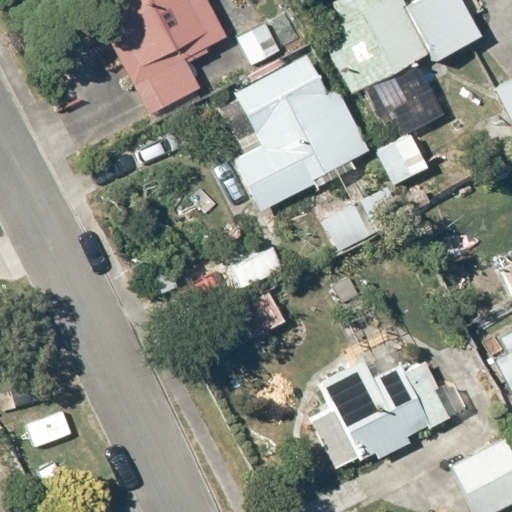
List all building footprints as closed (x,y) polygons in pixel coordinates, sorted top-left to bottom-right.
[(80,0),(141,115),(193,88),(179,61),(224,38),(203,0),(80,0)] [(323,35),(353,91),(421,54),(428,67),(480,38),(459,0),(416,0),(405,6),(401,0),(334,0),(330,3),(342,25),(323,35)] [(280,48),(265,16),(232,31),(247,63),(280,48)] [(229,161),(257,216),(311,189),(307,181),(365,152),(332,88),(319,94),(300,57),(228,94),(256,148),(229,161)] [(511,83),(493,92),(511,132),(511,83)] [(402,130),(366,149),(383,182),(390,196),(426,177),(402,130)] [(349,200),(364,229),(398,211),(390,196),(383,182),(349,200)] [(364,229),(349,200),(314,219),(329,247),(364,229)] [(511,221),(436,257),(465,321),(511,299),(511,221)] [(271,286),(241,304),(261,338),(290,320),(271,286)] [(511,348),(486,362),(511,411),(511,348)] [(336,415),(314,425),(334,466),(355,456),(358,463),(367,459),(369,464),(406,446),(405,439),(444,420),(419,369),(400,378),(396,369),(368,382),(360,365),(321,384),(336,415)] [(451,470),(474,511),(489,511),(511,499),(511,462),(500,442),(451,470)]
